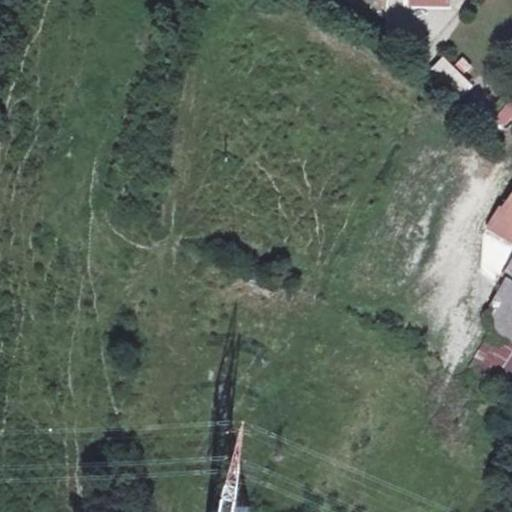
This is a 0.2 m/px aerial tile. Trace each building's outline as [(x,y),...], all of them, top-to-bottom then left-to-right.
[(450,95),(461,84),(446,69),(436,79),(450,95)] [(511,198),(508,205),(500,212),(488,231),(511,246),(511,198)] [(511,264),(503,278),(507,281),(511,284),(511,264)] [(511,340),(511,284),(507,281),(485,320),(495,327),(511,340)] [(511,395),(511,340),(495,327),(469,369),(511,395)]
